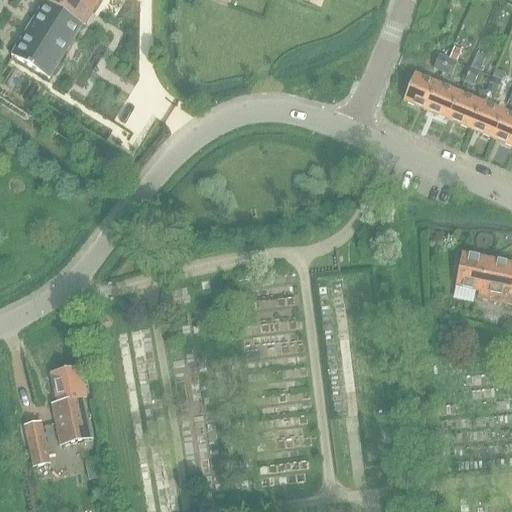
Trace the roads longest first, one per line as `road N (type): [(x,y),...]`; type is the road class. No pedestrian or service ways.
road 1 (residential): [(0,321),(93,261),(164,164),(210,127),(277,110),(353,131)]
road 2 (residential): [(511,196),(353,131)]
road 3 (residential): [(353,131),(403,0)]
